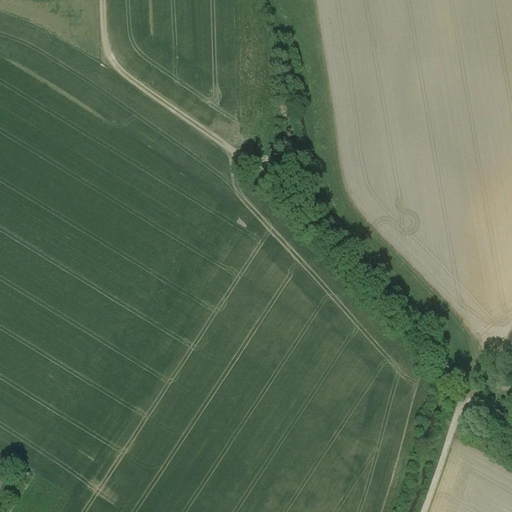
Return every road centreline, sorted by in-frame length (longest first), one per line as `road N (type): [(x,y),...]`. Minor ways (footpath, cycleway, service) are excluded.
road 1 (track): [(101,0),(114,65),(272,180),(467,389)]
road 2 (track): [(424,511),(475,370),(511,342)]
